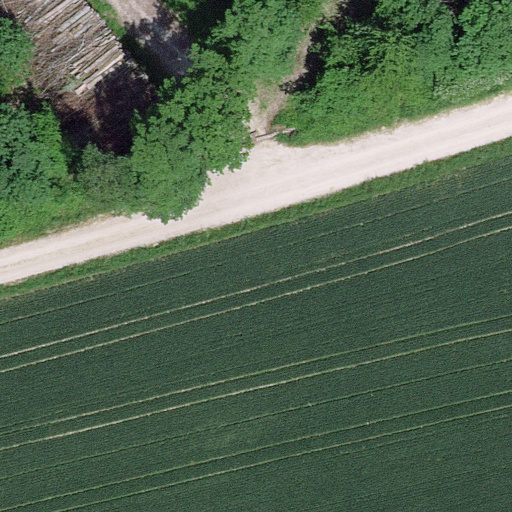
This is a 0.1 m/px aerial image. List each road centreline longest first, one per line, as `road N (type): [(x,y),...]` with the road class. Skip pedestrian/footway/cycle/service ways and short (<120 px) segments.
road 1 (track): [(511,107),(0,256)]
road 2 (track): [(136,0),(299,171)]
